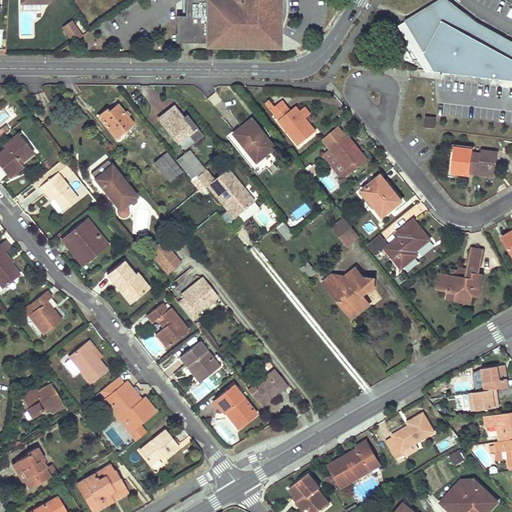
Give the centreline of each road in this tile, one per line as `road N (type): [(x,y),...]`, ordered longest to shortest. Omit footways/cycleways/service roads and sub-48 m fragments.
road 1 (secondary): [(358,0),(320,56),(291,70),(0,68)]
road 2 (residential): [(224,466),(160,383),(0,208)]
road 3 (tertiary): [(511,327),(239,487)]
road 4 (residential): [(381,131),(455,217),(483,217),(511,200)]
